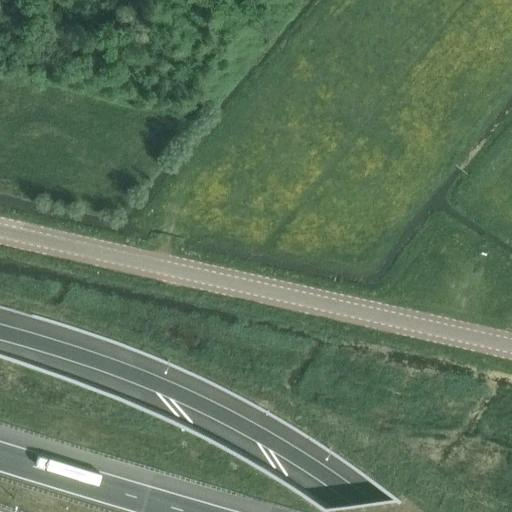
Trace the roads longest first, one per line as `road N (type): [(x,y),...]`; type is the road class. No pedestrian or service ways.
road 1 (unclassified): [(511,347),(0,233)]
road 2 (motorway): [(370,511),(264,440),(182,398),(0,331)]
road 3 (motorway): [(185,511),(0,457)]
